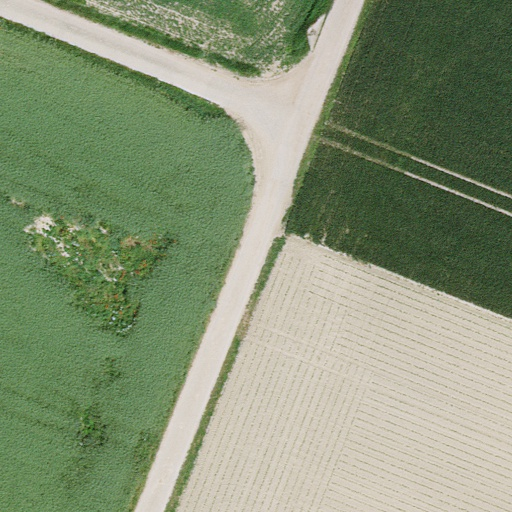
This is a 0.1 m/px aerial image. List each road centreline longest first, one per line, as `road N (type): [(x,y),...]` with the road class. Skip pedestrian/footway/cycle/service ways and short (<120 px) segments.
road 1 (track): [(153,511),(353,0)]
road 2 (track): [(0,1),(304,124)]
